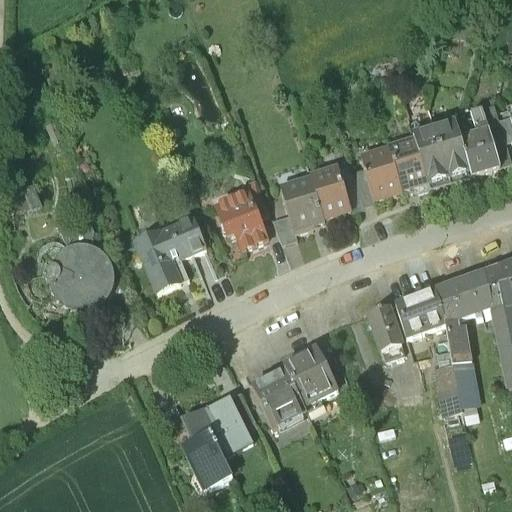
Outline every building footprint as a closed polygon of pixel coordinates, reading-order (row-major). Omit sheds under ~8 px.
[(505,145),(491,99),(479,103),(481,109),(493,149),(505,145)] [(493,149),(481,109),(468,113),(476,138),(461,143),(460,143),(471,179),(500,170),(493,149)] [(456,125),(434,132),(450,185),(471,179),(460,143),(461,143),(456,125)] [(434,132),(413,138),(414,143),(427,186),(429,192),(450,185),(434,132)] [(427,186),(414,143),(388,151),(401,195),(402,198),(413,195),(412,190),(427,186)] [(389,153),(361,162),(364,172),(374,206),(390,202),(389,199),(401,195),(389,153)] [(339,172),(310,181),(311,183),(323,223),(352,214),(339,172)] [(364,172),(352,175),(362,210),(374,206),(364,172)] [(311,183),(280,193),(289,220),(295,238),(297,237),(312,233),(311,229),(323,226),(323,223),(311,183)] [(269,217),(257,186),(245,191),(248,198),(249,198),(258,222),(269,217)] [(248,198),(215,211),(224,232),(222,236),(226,238),(228,244),(236,241),(242,255),(267,245),(258,222),(249,198),(248,198)] [(56,230),(67,254),(73,250),(85,249),(89,251),(92,234),(85,218),(56,230)] [(289,220),(272,225),(282,249),(299,244),(297,237),(295,238),(289,220)] [(190,222),(136,244),(157,293),(179,284),(170,263),(202,249),(190,222)] [(63,256),(56,265),(52,265),(48,266),(46,269),(44,272),(43,276),(44,279),(46,282),(50,284),(53,285),(58,296),(67,303),(78,307),(89,307),(99,302),(107,293),(111,282),(110,270),(105,260),(96,253),(89,251),(85,249),(73,250),(67,254),(63,256)] [(511,264),(485,274),(490,296),(489,296),(493,315),(511,311),(511,306),(508,286),(511,284),(511,264)] [(464,331),(460,332),(458,323),(482,314),(477,300),(489,296),(490,296),(485,274),(435,293),(445,327),(450,355),(458,393),(463,392),(474,428),(485,426),(480,400),(464,331)] [(435,293),(395,308),(406,342),(445,327),(435,293)] [(401,348),(387,311),(369,318),(382,353),(401,348)] [(511,390),(511,311),(493,316),(507,392),(511,390)] [(316,353),(283,369),(304,409),(336,393),(316,353)] [(283,369),(249,386),(273,433),(307,416),(304,409),(283,369)] [(256,425),(241,395),(230,400),(245,430),(256,425)] [(230,400),(181,425),(184,431),(192,447),(185,450),(188,457),(186,463),(196,482),(201,482),(208,496),(233,483),(223,463),(254,448),(245,430),(230,400)] [(175,412),(165,417),(174,436),(184,431),(181,425),(175,412)]
